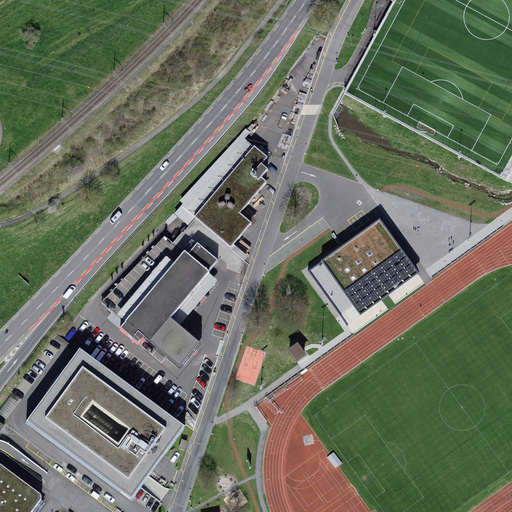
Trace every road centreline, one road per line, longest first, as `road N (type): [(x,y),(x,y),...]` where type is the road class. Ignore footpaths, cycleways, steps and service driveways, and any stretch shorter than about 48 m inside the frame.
road 1 (residential): [(175,511),(307,117),(358,0)]
road 2 (primary): [(306,0),(245,84),(119,222)]
road 3 (primary): [(0,381),(119,222)]
road 4 (primary): [(119,222),(0,347)]
